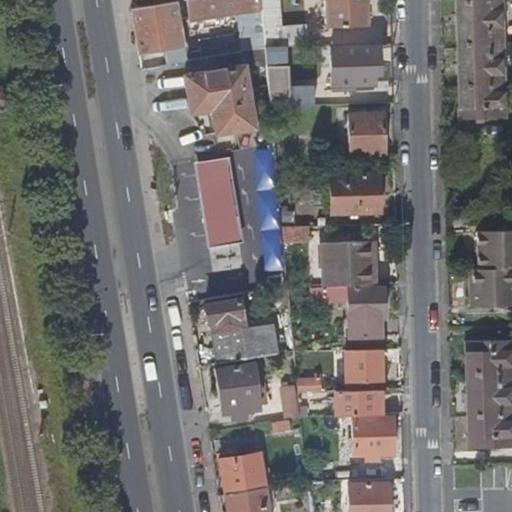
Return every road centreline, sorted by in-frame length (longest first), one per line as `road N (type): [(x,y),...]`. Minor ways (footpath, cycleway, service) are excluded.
road 1 (primary): [(49,0),(133,511)]
road 2 (primary): [(174,511),(93,0)]
road 3 (residential): [(418,0),(434,511)]
